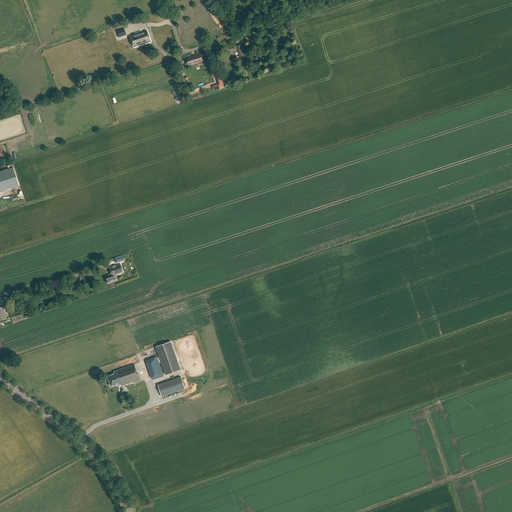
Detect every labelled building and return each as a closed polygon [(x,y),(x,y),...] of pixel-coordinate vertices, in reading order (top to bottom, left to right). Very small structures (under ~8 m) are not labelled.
[(116,31),(118,38),(126,35),(124,29),(116,31)] [(151,42),(147,31),(130,37),(134,47),(151,42)] [(241,45),(235,47),(235,44),(225,47),(226,49),(224,49),(225,53),(226,53),(227,57),(232,55),(231,53),(237,52),(236,49),(237,49),(239,57),(244,55),(241,45)] [(204,62),(201,54),(188,58),(188,59),(186,60),(188,66),(204,62)] [(0,192),(20,186),(14,168),(0,172),(0,192)] [(106,279),(108,284),(116,281),(114,276),(115,275),(123,272),(120,264),(108,268),(111,274),(109,278),(106,279)] [(172,341),(156,346),(160,359),(163,358),(163,359),(168,357),(170,366),(169,366),(169,363),(165,364),(167,374),(178,371),(177,368),(179,368),(172,341)] [(146,360),(152,379),(164,376),(157,356),(146,360)] [(110,383),(110,385),(111,386),(117,385),(117,386),(120,385),(121,386),(139,380),(134,365),(114,372),(115,375),(108,377),(110,383)] [(181,377),(157,385),(161,397),(185,389),(181,377)]
